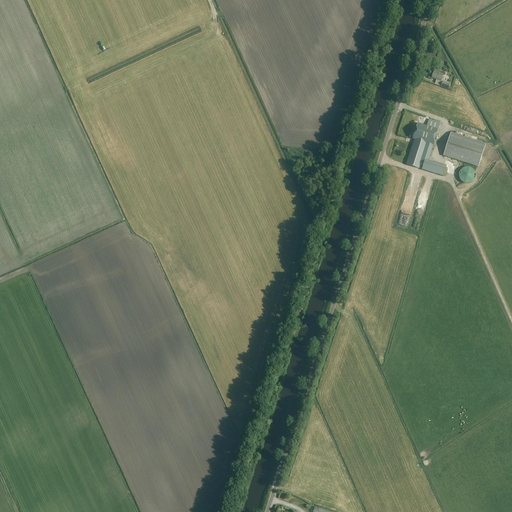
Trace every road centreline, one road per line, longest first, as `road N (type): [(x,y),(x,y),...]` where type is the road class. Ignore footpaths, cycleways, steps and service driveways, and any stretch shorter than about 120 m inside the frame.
road 1 (unclassified): [(267,511),(431,0)]
road 2 (track): [(454,189),(511,321)]
